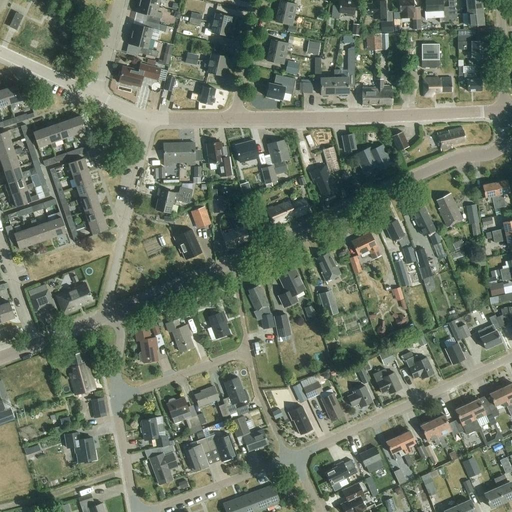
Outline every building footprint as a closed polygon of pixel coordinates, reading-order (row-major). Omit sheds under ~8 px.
[(281,0),(278,11),(294,15),(297,4),(281,0)] [(354,16),(355,0),(349,0),(339,0),(339,6),(332,5),(331,18),(338,18),(338,12),(346,13),(346,16),(354,16)] [(386,0),(372,1),(372,3),(366,4),(367,15),(373,15),(373,18),(386,18),(386,0)] [(413,0),(398,0),(399,9),(399,12),(400,12),(400,19),(414,18),(415,31),(422,30),(420,7),(414,8),(413,0)] [(448,14),(448,6),(443,7),(442,0),(425,0),(426,13),(438,12),(439,22),(448,22),(448,19),(448,14)] [(455,8),(454,0),(448,0),(449,6),(448,6),(448,14),(457,13),(456,8),(455,8)] [(467,13),(482,12),(481,0),(465,0),(466,9),(460,10),(460,14),(467,13)] [(157,13),(158,7),(138,3),(135,13),(148,16),(146,22),(158,25),(161,14),(157,13)] [(180,5),(172,3),(170,10),(178,12),(180,5)] [(292,25),(294,15),(278,11),(276,22),(292,25)] [(482,12),(467,13),(468,26),(484,24),(482,12)] [(16,30),(22,16),(16,13),(9,27),(16,30)] [(210,17),(209,21),(233,27),(235,17),(215,13),(214,18),(210,17)] [(200,26),(202,20),(191,17),(189,23),(200,26)] [(233,27),(209,21),(208,26),(212,27),(211,32),(231,37),(233,27)] [(381,21),(382,34),(394,33),(393,21),(381,21)] [(165,26),(158,25),(146,22),(145,27),(133,24),(130,34),(150,39),(153,29),(164,32),(165,26)] [(148,49),(150,39),(130,34),(128,45),(140,48),(138,53),(156,58),(158,52),(148,49)] [(463,35),(457,35),(457,49),(463,49),(472,49),(472,57),(485,57),(485,41),(474,41),(474,34),(463,35)] [(367,51),(375,51),(374,35),(366,35),(367,51)] [(287,36),(286,43),(307,47),(309,41),(287,36)] [(269,50),(286,54),(288,43),(272,39),(269,50)] [(311,43),(309,54),(318,56),(320,44),(311,43)] [(172,48),(166,46),(162,63),(168,65),(172,48)] [(283,64),(286,54),(269,50),(267,60),(283,64)] [(206,57),(205,62),(229,67),(231,58),(211,53),(210,58),(206,57)] [(439,68),(439,60),(422,60),(422,68),(439,68)] [(299,64),(288,61),(286,71),(297,74),(299,64)] [(229,67),(205,62),(204,66),(208,67),(207,72),(222,76),(227,77),(229,67)] [(157,81),(160,69),(140,64),(138,71),(122,67),(118,82),(140,88),(142,77),(157,81)] [(458,75),(463,74),(463,73),(464,72),(464,82),(467,82),(467,91),(481,91),(481,79),(474,79),(474,65),(458,66),(458,75)] [(334,77),(335,94),(335,95),(339,95),(340,98),(348,98),(348,95),(348,94),(348,78),(341,78),(340,70),(334,70),(334,77)] [(292,94),(293,89),(292,89),(295,79),(276,74),(274,84),(269,83),(266,96),(282,100),(283,93),(292,94)] [(172,92),(176,78),(168,76),(165,90),(172,92)] [(321,94),(335,94),(334,77),(320,77),(321,94)] [(434,92),(452,92),(452,78),(423,78),(424,97),(432,96),(434,92)] [(374,93),(374,104),(392,103),(392,85),(383,85),(383,80),(376,80),(376,87),(376,93),(374,93)] [(312,83),(299,83),(299,93),(312,93),(312,83)] [(17,86),(16,85),(10,86),(10,89),(6,90),(10,105),(11,109),(16,107),(15,104),(23,101),(18,86),(17,86)] [(215,99),(213,98),(215,89),(203,86),(201,95),(192,93),(190,100),(199,102),(212,105),(212,104),(214,103),(215,99)] [(371,104),(374,104),(374,93),(376,93),(376,87),(362,87),(362,106),(369,106),(371,104)] [(0,108),(10,105),(6,90),(0,91),(0,108)] [(15,118),(17,123),(28,119),(28,118),(30,118),(29,113),(27,114),(15,118)] [(69,120),(74,136),(75,140),(80,139),(78,134),(86,131),(81,116),(69,120)] [(4,127),(17,123),(15,118),(2,122),(4,127)] [(62,140),(74,136),(69,120),(57,125),(62,140)] [(21,127),(25,139),(30,137),(26,125),(21,127)] [(55,142),(62,140),(57,125),(45,129),(50,144),(52,148),(56,147),(55,142)] [(462,128),(437,133),(441,151),(453,149),(452,145),(465,142),(462,128)] [(39,148),(50,144),(45,129),(33,133),(39,148)] [(0,133),(0,147),(12,143),(8,131),(0,133)] [(402,132),(390,137),(397,152),(408,147),(402,132)] [(356,149),(353,135),(342,137),(345,151),(356,149)] [(25,139),(29,151),(34,149),(30,137),(25,139)] [(273,166),(267,167),(271,183),(278,181),(274,169),(286,166),(285,161),(290,160),(284,140),(267,145),(270,155),(273,166)] [(306,172),(312,170),(310,163),(305,141),(299,142),(304,164),(306,172)] [(240,163),(253,160),(259,158),(254,142),(236,147),(240,163)] [(0,158),(1,160),(16,155),(20,154),(23,153),(21,148),(15,150),(12,143),(0,147),(0,158)] [(180,165),(180,145),(171,145),(171,143),(164,144),(165,166),(172,166),(172,165),(180,165)] [(180,145),(180,165),(187,164),(187,165),(195,165),(195,143),(187,143),(187,145),(180,145)] [(220,177),(231,176),(228,158),(223,159),(221,143),(206,144),(209,164),(218,163),(220,177)] [(79,149),(81,154),(92,150),(91,145),(79,149)] [(371,148),(366,151),(356,156),(364,174),(374,169),(377,174),(387,169),(392,166),(383,146),(373,151),(371,148)] [(329,174),(340,170),(334,147),(323,150),(329,174)] [(29,151),(33,163),(38,161),(34,149),(29,151)] [(68,159),(81,154),(79,149),(66,153),(68,159)] [(57,163),(68,159),(66,153),(55,157),(57,163)] [(1,160),(4,172),(20,167),(16,155),(1,160)] [(45,167),(57,163),(55,157),(43,161),(45,167)] [(73,176),(88,170),(84,158),(69,164),(73,176)] [(37,174),(42,173),(38,161),(33,163),(37,174)] [(323,198),(337,192),(326,166),(309,173),(314,183),(316,182),(323,198)] [(31,177),(29,171),(22,173),(20,167),(4,172),(8,184),(24,179),(31,177)] [(267,167),(261,169),(265,184),(271,183),(267,167)] [(59,181),(57,173),(55,168),(50,170),(54,183),(59,181)] [(77,188),(92,182),(88,170),(73,176),(77,188)] [(37,174),(41,186),(46,184),(42,173),(37,174)] [(26,186),(24,179),(8,184),(12,196),(28,191),(28,190),(34,188),(32,184),(26,186)] [(495,183),(501,208),(506,207),(503,194),(511,192),(507,179),(495,183)] [(54,183),(58,194),(63,192),(59,181),(54,183)] [(77,188),(81,199),(96,193),(92,182),(77,188)] [(247,183),(240,185),(243,195),(250,193),(247,183)] [(494,209),(501,208),(495,183),(482,186),(486,199),(492,197),(494,209)] [(46,184),(41,186),(45,198),(50,196),(46,184)] [(189,204),(193,190),(180,188),(179,193),(175,193),(159,189),(157,197),(159,197),(156,210),(171,213),(174,201),(189,204)] [(28,191),(12,196),(15,203),(11,204),(13,209),(38,201),(36,195),(30,197),(28,191)] [(63,192),(58,194),(62,205),(67,204),(63,192)] [(100,205),(96,193),(81,199),(76,201),(77,205),(82,204),(85,211),(100,205)] [(463,220),(450,195),(450,194),(436,201),(440,209),(438,210),(447,228),(463,220)] [(43,203),(45,209),(57,205),(55,199),(43,203)] [(211,200),(212,214),(224,213),(224,205),(226,205),(225,201),(224,201),(224,199),(211,200)] [(295,215),(296,218),(307,214),(306,211),(309,209),(306,202),(305,203),(304,200),(291,205),(289,200),(283,203),(284,204),(273,208),(273,207),(266,210),(274,227),(290,220),(289,218),(295,215)] [(34,213),(45,209),(43,203),(32,207),(34,213)] [(243,203),(235,205),(238,220),(239,219),(247,218),(243,203)] [(66,218),(71,216),(67,204),(62,205),(66,218)] [(85,211),(89,223),(104,217),(100,205),(85,211)] [(480,235),(476,205),(466,206),(469,225),(471,224),(473,236),(480,235)] [(22,217),(34,213),(32,207),(20,211),(22,217)] [(197,229),(210,225),(203,207),(191,212),(197,229)] [(412,213),(419,228),(423,236),(428,233),(435,230),(424,208),(412,213)] [(9,221),(22,217),(20,211),(8,215),(9,221)] [(50,222),(55,237),(67,233),(62,218),(60,213),(55,215),(57,219),(50,222)] [(70,230),(75,228),(71,216),(66,218),(70,230)] [(108,229),(104,217),(89,223),(83,224),(85,229),(90,227),(93,235),(108,229)] [(493,224),(492,217),(481,219),(483,226),(493,224)] [(43,241),(38,226),(37,226),(35,220),(30,222),(32,228),(26,230),(31,245),(43,241)] [(504,229),(492,232),(493,238),(511,234),(511,220),(502,223),(504,229)] [(402,247),(408,244),(410,243),(405,234),(403,235),(396,221),(385,226),(393,242),(397,239),(402,247)] [(43,241),(55,237),(50,222),(38,226),(43,241)] [(227,230),(221,232),(222,234),(228,251),(236,249),(235,246),(249,241),(244,227),(242,227),(241,224),(235,226),(236,229),(228,232),(227,230)] [(31,245),(26,230),(15,234),(12,225),(5,228),(11,246),(17,244),(19,249),(31,245)] [(75,228),(70,230),(74,241),(79,239),(75,228)] [(191,230),(173,238),(180,253),(182,253),(185,260),(201,253),(191,230)] [(370,233),(362,237),(362,236),(357,238),(358,239),(351,242),(358,256),(369,251),(373,260),(380,257),(376,248),(377,247),(370,233)] [(433,246),(442,242),(438,233),(429,236),(433,246)] [(511,234),(493,238),(494,243),(506,241),(508,248),(511,246),(511,234)] [(464,246),(462,241),(461,240),(453,244),(455,250),(464,246)] [(412,247),(402,250),(407,265),(417,262),(412,247)] [(429,266),(424,250),(416,253),(421,269),(429,266)] [(326,282),(340,275),(337,267),(335,267),(329,253),(316,259),(323,273),(322,274),(326,282)] [(357,258),(350,260),(355,275),(362,273),(357,258)] [(511,267),(500,270),(501,276),(511,273),(511,259),(511,260),(511,266),(511,267)] [(399,281),(401,288),(409,286),(401,261),(394,263),(399,281)] [(294,270),(279,277),(287,293),(279,297),(284,308),(297,302),(294,295),(304,291),(294,270)] [(511,273),(501,276),(502,281),(511,279),(511,273)] [(503,283),(489,286),(491,297),(505,294),(503,283)] [(92,301),(85,284),(76,288),(76,289),(71,292),(70,290),(56,296),(58,303),(60,303),(62,307),(60,307),(63,315),(79,308),(79,306),(92,301)] [(271,314),(267,307),(269,306),(261,289),(259,290),(257,287),(249,291),(251,295),(249,296),(257,312),(260,310),(263,316),(261,316),(263,329),(274,327),(272,314),(271,314)] [(48,288),(28,296),(35,313),(55,305),(48,288)] [(404,304),(399,288),(392,290),(395,301),(399,300),(400,305),(404,304)] [(331,290),(318,294),(325,318),(338,314),(331,290)] [(511,293),(506,295),(498,296),(499,303),(511,300),(511,293)] [(203,301),(204,302),(199,304),(201,310),(206,308),(220,303),(217,295),(203,301)] [(0,305),(0,312),(3,322),(15,318),(10,303),(0,305)] [(315,304),(306,307),(309,317),(318,314),(315,304)] [(188,306),(181,308),(184,318),(191,316),(188,306)] [(509,314),(511,313),(511,307),(508,308),(501,310),(502,315),(503,316),(509,314)] [(223,312),(208,318),(212,328),(207,329),(212,341),(216,339),(230,334),(224,319),(226,319),(223,312)] [(291,335),(287,314),(273,317),(278,338),(291,335)] [(507,326),(503,316),(502,315),(496,318),(501,329),(507,326)] [(155,337),(161,334),(155,318),(149,320),(149,321),(155,337)] [(190,332),(187,326),(181,328),(178,320),(166,324),(169,333),(173,332),(180,353),(194,348),(188,333),(190,332)] [(458,329),(462,339),(463,340),(471,336),(466,325),(458,329)] [(462,339),(458,329),(457,326),(450,329),(456,342),(462,339)] [(492,326),(478,332),(480,338),(485,350),(501,343),(496,331),(495,331),(492,326)] [(157,345),(155,338),(149,340),(148,330),(135,332),(137,342),(140,342),(142,353),(140,353),(139,355),(140,362),(142,363),(144,363),(144,364),(158,362),(156,346),(157,345)] [(421,347),(427,345),(423,335),(417,338),(421,347)] [(453,365),(465,359),(458,344),(445,349),(453,365)] [(384,366),(395,361),(390,350),(379,355),(384,366)] [(76,396),(95,390),(84,352),(68,357),(73,374),(70,375),(76,396)] [(417,356),(413,357),(411,353),(403,356),(414,379),(420,376),(422,380),(434,374),(427,358),(420,362),(417,356)] [(356,368),(358,372),(363,385),(370,382),(362,365),(356,368)] [(395,373),(388,376),(386,370),(374,376),(382,394),(388,392),(389,395),(402,389),(395,373)] [(238,413),(236,409),(234,404),(248,399),(245,391),(243,392),(238,378),(224,383),(230,398),(222,401),(224,405),(228,417),(230,416),(232,419),(239,416),(238,413)] [(0,424),(14,419),(10,408),(11,407),(1,381),(0,381),(0,424)] [(318,382),(303,389),(308,400),(323,393),(318,382)] [(307,400),(299,384),(292,388),(300,404),(307,400)] [(511,384),(501,389),(508,404),(505,406),(508,411),(511,408),(511,405),(511,404),(511,403),(511,384)] [(366,386),(353,392),(354,394),(347,397),(352,408),(358,405),(360,408),(373,402),(366,386)] [(199,407),(219,400),(214,387),(201,392),(202,394),(195,396),(199,407)] [(494,403),(488,406),(493,418),(499,415),(495,407),(502,404),(503,407),(505,406),(508,404),(501,389),(490,395),(494,403)] [(344,416),(334,395),(322,401),(331,422),(344,416)] [(106,415),(103,398),(89,400),(93,418),(106,415)] [(200,425),(197,416),(196,416),(192,406),(188,407),(184,398),(176,401),(175,400),(173,399),(170,400),(169,402),(169,403),(167,404),(175,424),(184,421),(186,420),(191,435),(201,431),(199,426),(200,425)] [(479,400),(467,405),(474,420),(471,422),(473,426),(478,424),(478,423),(480,422),(479,418),(485,415),(490,426),(496,424),(493,418),(488,406),(483,409),(479,400)] [(228,417),(224,405),(219,407),(223,418),(228,417)] [(459,433),(459,434),(464,431),(466,436),(476,431),(476,433),(482,431),(478,424),(473,426),(471,422),(474,420),(467,405),(455,411),(459,419),(454,422),(459,433)] [(306,413),(305,413),(302,406),(288,412),(292,420),(293,420),(300,436),(313,430),(306,414),(306,413)] [(202,414),(197,416),(200,425),(205,424),(202,414)] [(232,425),(237,438),(248,433),(242,416),(232,420),(233,425),(232,425)] [(459,433),(454,422),(448,424),(444,416),(433,421),(440,436),(437,438),(439,443),(444,440),(442,435),(451,431),(454,436),(459,434),(459,433)] [(55,434),(60,432),(60,431),(63,431),(62,428),(70,426),(68,418),(60,420),(61,424),(59,427),(54,429),(55,434)] [(157,449),(170,446),(168,436),(159,438),(158,433),(164,432),(163,425),(157,426),(156,419),(142,421),(145,433),(143,434),(145,441),(156,439),(157,449)] [(440,436),(433,421),(423,425),(421,427),(426,438),(428,442),(433,439),(436,445),(440,444),(442,449),(447,447),(444,440),(439,443),(437,438),(440,436)] [(249,452),(268,445),(263,430),(244,438),(249,452)] [(406,461),(411,459),(409,453),(411,452),(409,446),(415,443),(410,431),(398,437),(406,454),(403,456),(406,461)] [(198,441),(205,438),(203,432),(195,435),(198,441)] [(79,441),(78,433),(65,435),(67,449),(74,448),(75,454),(77,454),(78,463),(96,460),(92,438),(79,441)] [(215,436),(206,439),(210,451),(217,449),(222,462),(237,457),(229,435),(216,440),(215,436)] [(401,457),(403,456),(406,454),(398,437),(386,442),(392,454),(399,451),(401,457)] [(209,467),(208,465),(204,454),(210,451),(206,439),(196,442),(190,444),(192,449),(185,451),(193,473),(209,467)] [(429,457),(424,447),(423,445),(417,448),(422,460),(429,457)] [(424,447),(429,457),(432,464),(438,461),(430,445),(424,447)] [(172,446),(170,446),(157,449),(153,449),(156,457),(149,460),(159,485),(173,480),(169,471),(178,468),(172,454),(175,453),(172,446)] [(377,462),(378,461),(381,460),(375,447),(360,454),(365,467),(366,467),(370,474),(374,472),(372,467),(378,464),(377,462)] [(500,459),(502,464),(506,474),(511,470),(508,461),(505,456),(500,459)] [(480,473),(473,458),(461,463),(468,478),(480,473)] [(411,459),(406,461),(409,467),(414,465),(411,459)] [(337,467),(325,473),(332,486),(334,491),(341,488),(338,483),(357,473),(351,461),(344,464),(343,462),(337,465),(337,467)] [(394,472),(399,485),(407,482),(400,469),(394,472)] [(421,477),(424,485),(431,482),(430,479),(441,474),(443,478),(445,478),(441,469),(421,477)] [(379,496),(378,495),(371,478),(365,480),(373,498),(379,496)] [(467,494),(474,492),(469,480),(462,483),(467,494)] [(185,481),(177,483),(179,490),(188,487),(185,481)] [(343,491),(348,502),(341,505),(344,511),(362,511),(366,510),(362,501),(365,500),(363,497),(368,495),(362,482),(343,491)] [(431,482),(424,485),(426,490),(429,496),(436,494),(431,482)] [(498,489),(504,502),(511,498),(511,486),(511,483),(498,489)] [(261,490),(268,508),(280,503),(274,485),(261,490)] [(490,508),(504,502),(498,489),(485,494),(490,508)] [(254,511),(257,511),(268,508),(261,490),(248,495),(254,511)] [(77,495),(79,501),(82,511),(105,511),(103,504),(95,507),(93,501),(90,495),(89,491),(77,495)] [(240,511),(254,511),(248,495),(235,500),(240,511)] [(391,499),(390,499),(383,501),(386,511),(390,511),(395,511),(391,499)] [(225,511),(240,511),(235,500),(223,505),(225,511)] [(457,507),(459,511),(474,511),(470,501),(457,507)]
